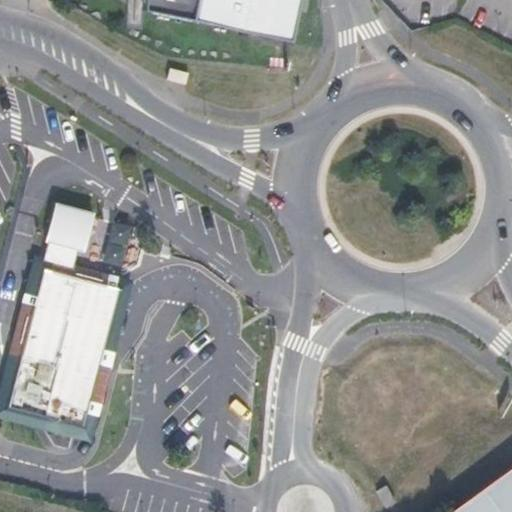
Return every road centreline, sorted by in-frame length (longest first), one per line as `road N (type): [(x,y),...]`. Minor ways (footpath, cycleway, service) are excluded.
road 1 (tertiary): [(160,121),(78,65),(0,31)]
road 2 (tertiary): [(160,121),(308,226)]
road 3 (tertiary): [(321,125),(252,139),(160,121)]
road 4 (tertiary): [(404,285),(511,348)]
